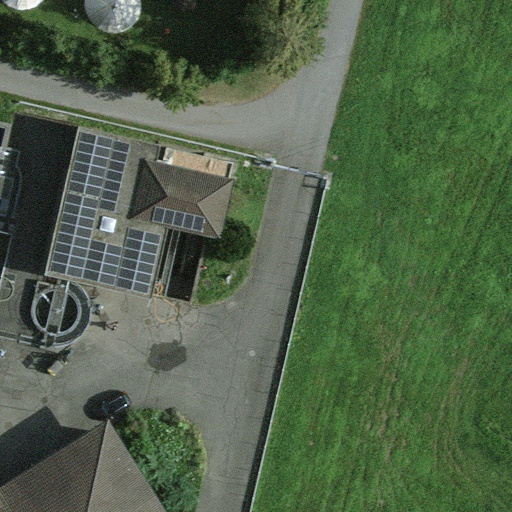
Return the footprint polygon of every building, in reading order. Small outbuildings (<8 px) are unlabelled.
[(4,0),(11,6),(26,9),(40,5),(43,0),(4,0)] [(85,0),(84,6),(89,20),(100,30),(114,33),(128,29),(138,18),(141,3),(140,0),(85,0)] [(171,0),(171,3),(196,10),(198,0),(171,0)] [(161,134),(78,115),(44,266),(152,290),(169,215),(221,226),(236,162),(159,145),(161,134)] [(174,511),(109,408),(0,475),(0,511),(174,511)]
